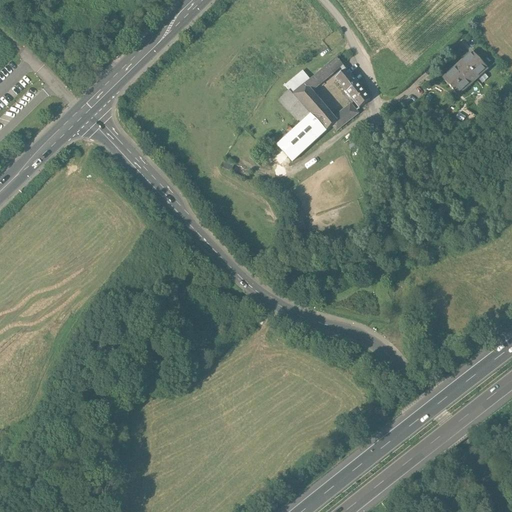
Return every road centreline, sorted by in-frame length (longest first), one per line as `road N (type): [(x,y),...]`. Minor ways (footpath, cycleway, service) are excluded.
road 1 (unclassified): [(81,111),(249,286),(389,353),(479,463),(503,511)]
road 2 (motorway): [(511,348),(307,511)]
road 3 (motorway): [(348,511),(511,381)]
road 4 (secondary): [(81,111),(200,0)]
